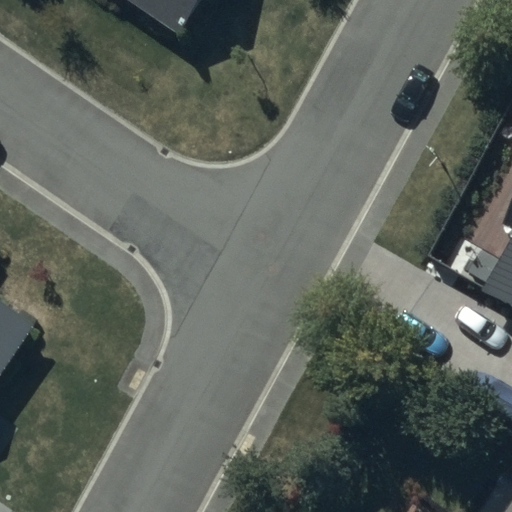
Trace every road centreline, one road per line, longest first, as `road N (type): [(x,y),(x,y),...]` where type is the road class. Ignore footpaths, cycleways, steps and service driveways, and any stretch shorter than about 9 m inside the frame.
road 1 (residential): [(0,96),(280,276)]
road 2 (residential): [(428,0),(280,276)]
road 3 (residential): [(280,276),(151,511)]
